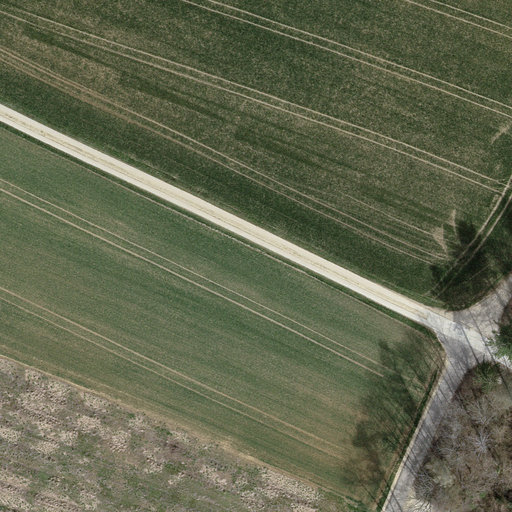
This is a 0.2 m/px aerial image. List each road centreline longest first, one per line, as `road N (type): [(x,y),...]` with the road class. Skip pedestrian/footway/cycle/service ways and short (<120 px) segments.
road 1 (track): [(469,339),(0,110)]
road 2 (track): [(469,339),(391,511)]
